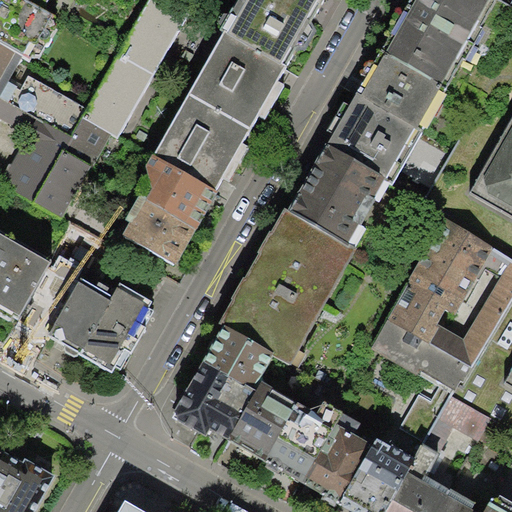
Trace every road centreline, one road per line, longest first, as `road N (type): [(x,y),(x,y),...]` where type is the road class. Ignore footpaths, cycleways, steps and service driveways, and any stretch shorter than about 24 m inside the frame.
road 1 (residential): [(380,0),(117,436)]
road 2 (secondary): [(248,511),(117,436)]
road 3 (secondary): [(117,436),(0,369)]
